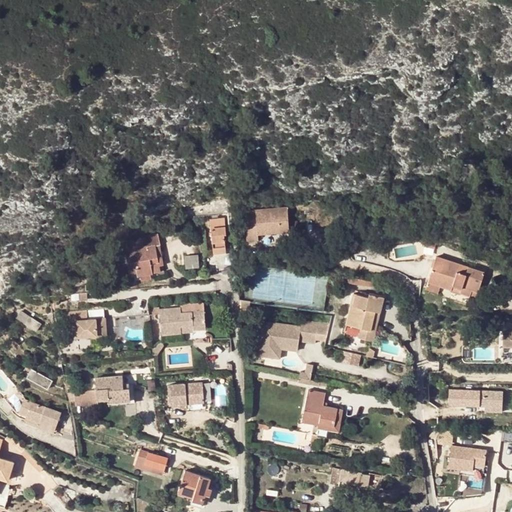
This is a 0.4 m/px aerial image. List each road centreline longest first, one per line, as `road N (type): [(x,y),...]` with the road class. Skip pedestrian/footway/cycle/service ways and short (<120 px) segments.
road 1 (residential): [(235,511),(220,290)]
road 2 (residential): [(416,312),(418,423),(434,511)]
